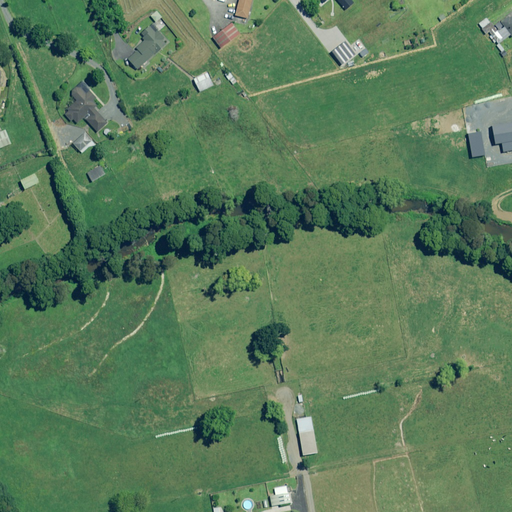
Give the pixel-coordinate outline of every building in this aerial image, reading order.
[(239,0),(236,15),(248,19),(252,0),(239,0)] [(337,0),(346,10),(354,3),(351,0),(317,0),(319,3),(322,0),(324,3),(328,0),(337,0)] [(162,17),(157,11),(151,16),(156,22),(162,17)] [(445,13),(438,18),(442,23),(448,18),(445,13)] [(494,39),(493,40),(495,43),(497,42),(498,44),(511,35),(511,37),(511,15),(501,23),(500,22),(493,27),(487,18),(479,24),(486,34),(490,32),(494,39)] [(153,24),(143,33),(145,37),(144,38),(145,40),(137,48),(139,50),(128,59),(138,70),(169,43),(164,37),(153,24)] [(240,34),(232,24),(213,38),(221,49),(240,34)] [(347,41),(332,52),(343,66),(357,55),(347,41)] [(501,43),(498,46),(503,52),(506,50),(501,43)] [(165,71),(159,65),(156,68),(162,74),(165,71)] [(214,86),(207,73),(194,79),(200,92),(214,86)] [(237,83),(233,77),(229,79),(233,85),(237,83)] [(98,98),(82,82),(71,93),(72,94),(71,95),(76,100),(66,110),(68,112),(65,115),(72,122),(74,120),(77,124),(83,118),(97,132),(108,123),(95,109),(98,106),(94,101),(98,98)] [(511,126),(490,131),(493,147),(500,146),(511,143),(511,126)] [(0,149),(12,145),(6,129),(0,131),(0,156),(1,156),(0,154),(0,149)] [(93,141),(85,133),(74,144),(81,152),(93,141)] [(511,143),(500,146),(502,154),(511,151),(511,143)] [(93,182),(106,174),(103,171),(108,168),(105,163),(88,173),(93,182)] [(39,183),(35,174),(21,181),(25,190),(39,183)] [(318,453),(312,417),(297,419),(304,456),(318,453)] [(272,506),(290,503),(293,502),(291,493),(288,493),(287,486),(275,488),(276,495),(271,496),(272,506)]
